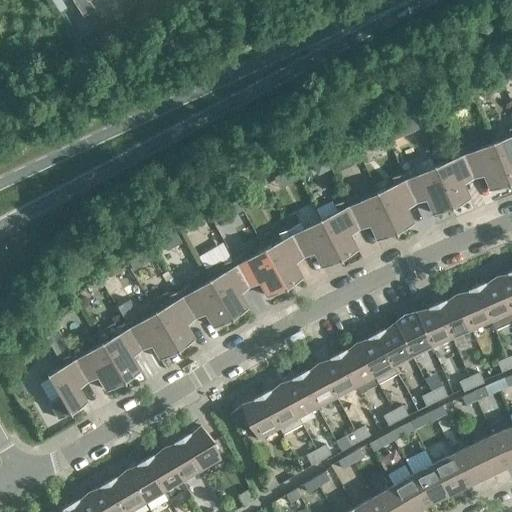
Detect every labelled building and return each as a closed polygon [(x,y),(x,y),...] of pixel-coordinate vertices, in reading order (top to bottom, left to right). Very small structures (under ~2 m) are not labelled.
[(62,0),(53,0),(60,10),(67,6),(62,0)] [(72,0),(83,17),(95,9),(89,0),(72,0)] [(97,29),(76,39),(82,50),(102,40),(97,29)] [(502,77),(504,83),(511,80),(511,78),(510,74),(502,77)] [(427,108),(412,114),(417,125),(431,119),(427,108)] [(394,125),(385,129),(390,139),(399,136),(394,125)] [(511,127),(508,128),(510,135),(493,142),(493,141),(492,141),(510,186),(510,185),(511,183),(511,127)] [(510,186),(492,141),(492,142),(475,149),(472,143),(461,148),(471,173),(482,169),(490,190),(509,185),(509,186),(510,186)] [(471,173),(461,148),(449,152),(451,159),(435,166),(434,165),(453,209),(453,208),(469,198),(461,178),(471,173)] [(453,209),(434,165),(433,165),(434,166),(417,173),(413,167),(403,173),(414,198),(424,193),(433,214),(452,208),(452,209),(453,209)] [(414,198),(403,173),(391,177),(393,184),(377,191),(377,190),(376,191),(396,234),(397,234),(396,233),(413,223),(404,203),(414,198)] [(248,204),(251,197),(247,191),(237,197),(243,207),(248,204)] [(396,234),(376,191),(376,192),(360,200),(356,193),(346,200),(357,224),(368,219),(377,239),(395,233),(396,235),(396,234)] [(357,224),(346,200),(334,204),(336,211),(320,219),(320,218),(319,218),(341,261),(342,261),(341,260),(357,249),(347,229),(357,224)] [(220,209),(210,215),(215,225),(226,219),(220,209)] [(341,261),(319,218),(319,219),(303,228),(299,222),(289,228),(302,252),(312,247),(322,267),(340,260),(340,261),(341,261)] [(302,252),(289,228),(278,233),(280,240),(265,248),(264,247),(263,247),(286,290),(287,289),(286,288),(302,277),(292,258),(302,252)] [(286,290),(263,247),(263,248),(263,249),(248,257),(243,251),(233,259),(247,282),(257,277),(267,296),(285,289),(286,290)] [(247,282),(233,259),(222,263),(225,270),(210,279),(209,278),(208,278),(233,320),(233,319),(248,307),(237,288),(247,282)] [(511,308),(511,269),(511,270),(511,271),(508,274),(495,277),(510,310),(511,308)] [(186,281),(188,284),(179,290),(193,314),(203,308),(214,327),(232,319),(232,320),(233,320),(208,278),(204,271),(186,281)] [(510,310),(495,277),(485,284),(481,285),(480,283),(476,285),(490,318),(510,310)] [(490,318),(476,285),(471,287),(472,289),(468,291),(456,294),(470,327),(490,318)] [(193,314),(179,290),(169,295),(168,293),(166,292),(150,302),(155,310),(179,352),(180,351),(179,350),(194,338),(183,319),(193,314)] [(470,327),(456,294),(445,301),(441,302),(441,301),(436,303),(451,336),(470,327)] [(451,336),(436,303),(432,305),(432,306),(429,308),(416,311),(431,344),(451,336)] [(179,352),(155,310),(154,310),(155,311),(139,320),(135,315),(125,322),(139,345),(149,339),(160,358),(178,351),(178,352),(179,352)] [(431,344),(416,311),(404,314),(394,322),(411,354),(431,344)] [(139,345),(125,322),(115,326),(113,323),(96,334),(101,342),(125,383),(126,383),(125,382),(140,370),(129,351),(139,345)] [(411,354),(394,322),(384,330),(380,331),(380,330),(375,332),(392,364),(411,354)] [(55,326),(44,339),(57,360),(61,358),(72,353),(55,326)] [(396,372),(392,364),(375,332),(371,334),(372,336),(368,338),(356,342),(373,374),(377,382),(396,372)] [(125,383),(101,342),(100,342),(101,343),(85,352),(81,346),(72,353),(85,377),(95,371),(106,390),(124,382),(125,383)] [(373,374),(356,342),(346,350),(342,352),(341,350),(337,353),(354,384),(373,374)] [(85,377),(72,353),(61,358),(64,365),(48,374),(48,373),(46,373),(59,395),(49,402),(59,419),(70,414),(71,415),(72,414),(71,413),(87,401),(75,383),(85,377)] [(354,384),(337,353),(333,355),(334,356),(330,359),(318,363),(335,394),(354,384)] [(511,368),(507,357),(497,361),(501,372),(511,368)] [(335,394),(318,363),(308,371),(304,372),(303,371),(299,373),(316,405),(335,394)] [(478,369),(467,374),(472,385),(482,380),(478,369)] [(316,405),(299,373),(295,375),(296,377),(292,379),(280,383),(297,415),(316,405)] [(472,385),(467,374),(457,379),(462,389),(472,385)] [(301,423),(297,415),(280,383),(270,391),(266,392),(265,391),(261,393),(278,425),(282,433),(301,423)] [(442,386),(431,391),(436,401),(447,396),(442,386)] [(488,394),(484,386),(473,391),(477,399),(488,394)] [(436,401),(431,391),(421,396),(426,406),(436,401)] [(477,399),(473,391),(461,396),(465,405),(477,399)] [(278,425),(261,393),(257,396),(257,397),(254,399),(241,404),(230,413),(239,428),(251,421),(258,436),(278,425)] [(403,405),(393,410),(398,420),(408,415),(403,405)] [(446,414),(442,405),(431,411),(435,419),(446,414)] [(398,420),(393,410),(383,415),(388,425),(398,420)] [(435,419),(431,411),(420,416),(424,424),(435,419)] [(186,434),(181,436),(200,467),(219,456),(211,443),(213,441),(214,440),(201,425),(190,434),(186,435),(186,434)] [(364,425),(354,430),(360,441),(370,435),(364,425)] [(404,434),(400,426),(389,432),(394,440),(404,434)] [(511,463),(511,426),(492,434),(506,466),(511,463)] [(360,441),(354,430),(345,436),(350,446),(360,441)] [(394,440),(389,432),(378,437),(383,446),(394,440)] [(506,466),(492,434),(471,444),(487,476),(506,466)] [(200,467),(181,436),(177,439),(178,440),(175,443),(163,447),(181,478),(200,467)] [(325,443),(315,449),(321,459),(330,453),(325,443)] [(487,476),(471,444),(452,454),(467,485),(487,476)] [(181,478),(163,447),(153,456),(149,457),(148,456),(144,458),(163,489),(181,478)] [(364,456),(359,448),(348,454),(353,462),(364,456)] [(321,459),(315,449),(305,455),(311,465),(321,459)] [(353,462),(348,454),(338,460),(342,468),(353,462)] [(467,485),(452,454),(432,463),(448,495),(467,485)] [(163,489),(144,458),(140,461),(141,462),(138,465),(126,470),(144,500),(163,489)] [(448,495),(432,463),(412,473),(428,504),(448,495)] [(144,500),(126,470),(116,478),(112,479),(111,478),(107,481),(126,511),(144,500)] [(329,479),(324,471),(314,478),(318,486),(329,479)] [(414,511),(428,504),(412,473),(392,485),(407,511),(414,511)] [(272,475),(264,480),(262,481),(268,490),(278,485),(272,475)] [(318,486),(314,478),(303,484),(308,492),(318,486)] [(124,511),(126,511),(107,481),(103,483),(104,484),(101,487),(89,492),(100,511),(124,511)] [(407,511),(392,485),(373,496),(382,511),(407,511)] [(301,496),(296,488),(285,494),(290,503),(301,496)] [(238,495),(244,505),(253,500),(247,490),(238,495)] [(100,511),(89,492),(79,500),(75,501),(74,500),(70,503),(75,511),(100,511)] [(382,511),(373,496),(355,507),(357,511),(382,511)] [(75,511),(70,503),(61,508),(64,511),(75,511)]
